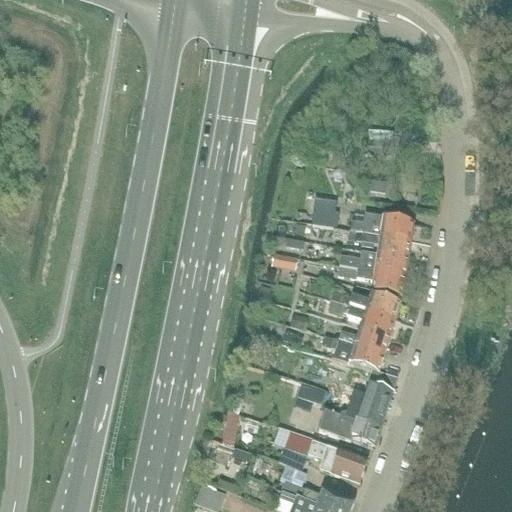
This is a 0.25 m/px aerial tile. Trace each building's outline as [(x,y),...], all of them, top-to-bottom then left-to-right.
[(393,159),(393,146),(362,145),(362,158),(393,159)] [(386,187),(373,186),(371,185),(370,197),(385,199),(386,187)] [(315,201),(312,228),(333,231),(336,204),(315,201)] [(409,243),(412,225),(363,218),(362,228),(351,227),(349,235),(409,243)] [(349,235),(348,244),(362,246),(361,251),(373,253),(374,248),(377,249),(376,258),(407,262),(409,243),(349,235)] [(407,262),(376,258),(360,255),(359,264),(340,261),(338,270),(404,279),(407,262)] [(338,270),(337,279),(357,282),(373,284),(371,294),(402,298),(404,279),(338,270)] [(367,305),(351,301),(333,295),(330,304),(394,324),(399,305),(370,297),(367,305)] [(389,341),(394,324),(330,304),(327,313),(362,323),(359,332),(389,341)] [(308,334),(310,325),(297,321),(294,329),(308,334)] [(383,357),(389,341),(359,332),(356,340),(340,336),(338,343),(383,357)] [(285,336),(283,344),(295,348),(297,339),(285,336)] [(325,340),(322,350),(326,351),(335,354),(333,363),(337,364),(370,374),(378,376),(378,375),(383,357),(338,343),(338,344),(329,341),(325,340)] [(378,375),(378,376),(370,374),(367,386),(368,387),(365,397),(388,405),(396,381),(378,375)] [(288,383),(285,392),(304,397),(306,388),(288,383)] [(388,405),(365,397),(353,393),(346,415),(341,414),(339,418),(379,432),(388,405)] [(379,432),(339,418),(324,413),(317,434),(350,445),(351,440),(374,448),(379,432)] [(292,435),(286,451),(307,458),(312,444),(312,442),(292,435)] [(312,445),(308,459),(322,464),(319,472),(359,486),(366,463),(358,460),(327,449),(327,450),(312,445)] [(202,489),(196,506),(211,511),(219,511),(225,498),(202,489)] [(325,511),(350,511),(354,503),(323,490),(320,499),(304,493),(300,502),(325,511)] [(296,500),(290,511),(325,511),(300,502),(296,500)]
